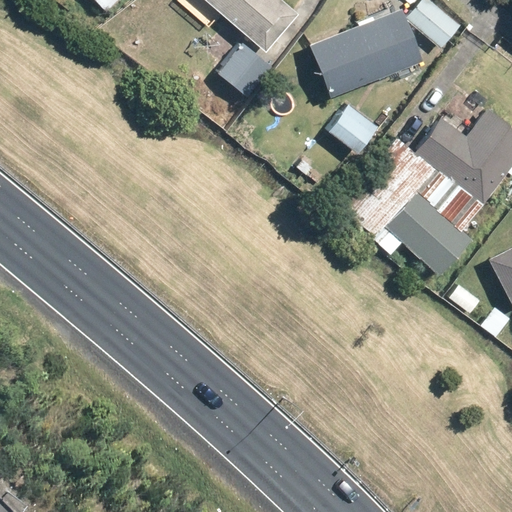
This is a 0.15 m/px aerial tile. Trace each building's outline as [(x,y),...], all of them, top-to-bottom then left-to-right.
[(84,0),(98,13),(110,0),(84,0)] [(188,0),(256,54),(289,13),(272,0),(188,0)] [(426,0),(414,0),(398,19),(430,49),(453,25),(426,0)] [(392,10),(299,43),(318,98),(411,64),(392,10)] [(262,68),(234,45),(209,77),(237,99),(262,68)] [(338,103),(316,129),(344,154),(367,128),(338,103)] [(511,134),(478,109),(458,136),(432,117),(404,153),(431,172),(473,204),(511,152),(511,134)] [(428,276),(464,238),(410,189),(375,227),(428,276)] [(511,241),(480,258),(506,308),(511,304),(511,241)] [(463,312),(472,299),(452,285),(443,298),(463,312)] [(474,324),(489,336),(502,318),(488,306),(474,324)]
